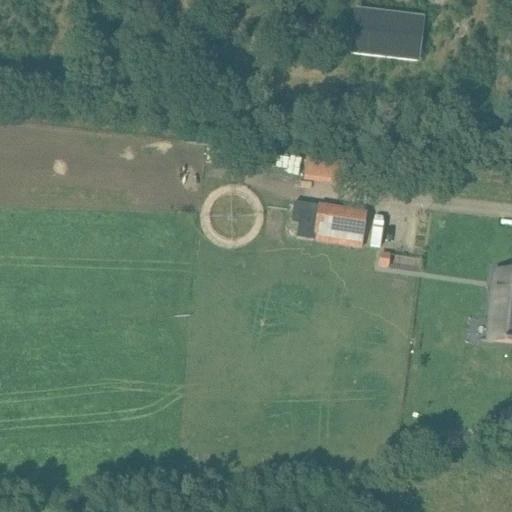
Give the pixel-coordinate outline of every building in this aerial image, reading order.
[(417,62),(422,20),(356,12),(351,55),(417,62)] [(307,158),(305,180),(356,186),(358,164),(307,158)] [(368,214),(294,203),(291,225),(299,226),(297,240),(362,250),(368,214)] [(393,261),(417,265),(416,268),(421,269),(422,261),(380,253),(378,269),(389,271),(390,265),(393,265),(393,261)] [(491,342),(511,344),(511,274),(496,273),(491,321),(494,321),(491,342)]
